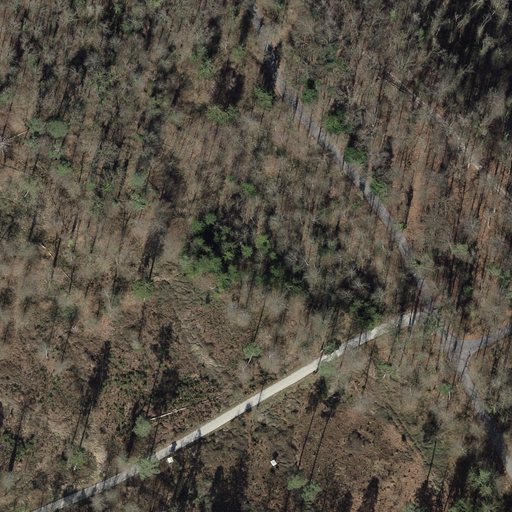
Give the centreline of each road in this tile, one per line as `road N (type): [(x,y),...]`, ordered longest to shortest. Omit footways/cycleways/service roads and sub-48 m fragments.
road 1 (track): [(437,316),(368,334),(41,511)]
road 2 (residential): [(250,0),(284,92),(384,215),(459,359)]
road 3 (track): [(324,0),(343,38),(443,122),(511,200)]
road 4 (residential): [(459,359),(511,467)]
